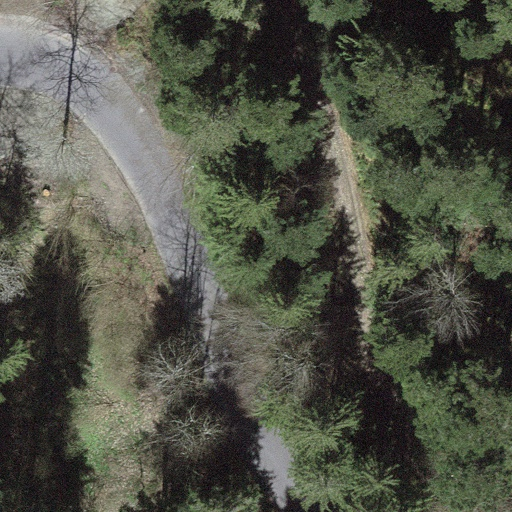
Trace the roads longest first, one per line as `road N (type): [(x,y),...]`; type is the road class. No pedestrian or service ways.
road 1 (unclassified): [(303,511),(244,414),(154,171),(112,90),(45,54),(0,50)]
road 2 (track): [(463,511),(408,457),(381,379),(338,171),(280,0)]
